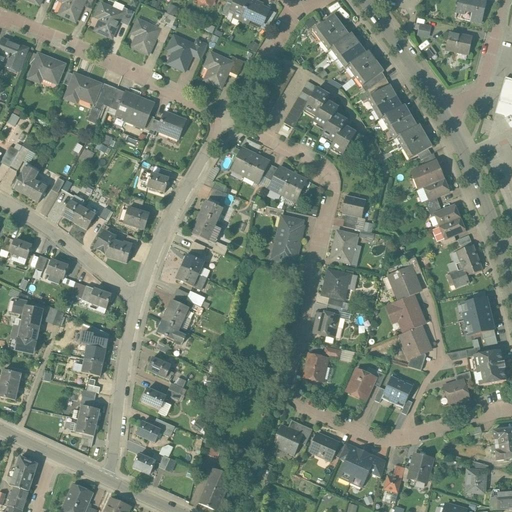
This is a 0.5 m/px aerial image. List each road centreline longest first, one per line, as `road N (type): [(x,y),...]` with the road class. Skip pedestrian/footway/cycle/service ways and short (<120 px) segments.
road 1 (residential): [(231,120),(313,158),(336,187),(293,388),(335,419),(402,437)]
road 2 (residential): [(0,12),(231,120)]
road 3 (residential): [(511,295),(474,175),(443,112)]
road 4 (residential): [(137,301),(108,480)]
road 5 (residential): [(137,301),(42,221),(0,197)]
road 6 (residential): [(206,154),(137,301)]
road 7 (residential): [(427,294),(441,354),(402,437)]
road 8 (residential): [(505,0),(483,80),(443,112)]
road 9 (residential): [(299,8),(258,60),(231,120)]
